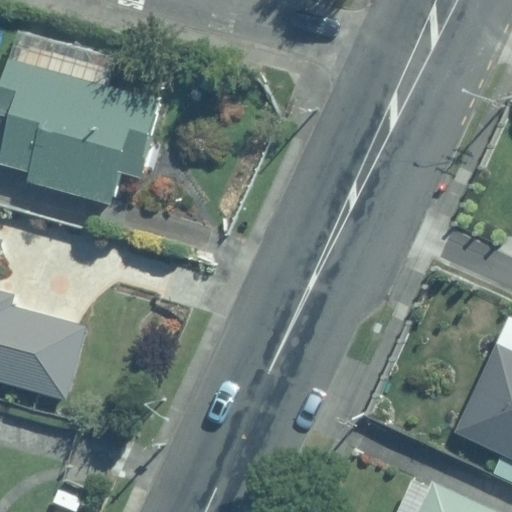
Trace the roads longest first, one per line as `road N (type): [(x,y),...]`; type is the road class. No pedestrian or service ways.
road 1 (secondary): [(411,63),(207,511)]
road 2 (residential): [(411,63),(189,0)]
